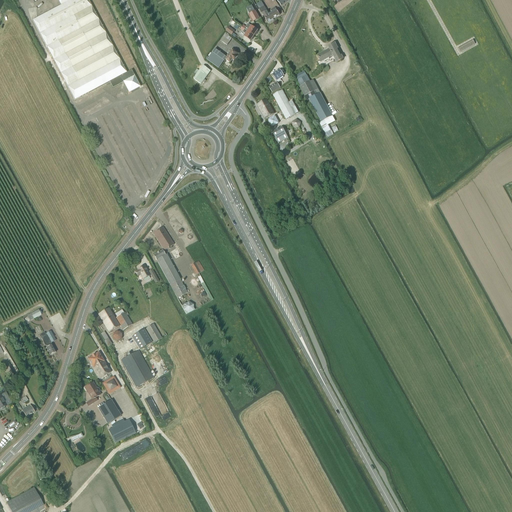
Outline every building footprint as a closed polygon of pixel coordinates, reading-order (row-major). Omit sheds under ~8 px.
[(272,19),(270,16),(269,14),(264,5),(259,8),(267,22),(268,22),(268,23),(271,21),(270,20),(272,19)] [(270,16),(272,19),(279,15),(275,7),(270,10),(272,12),(269,14),(270,16)] [(243,25),(242,27),(251,34),(254,36),(256,33),(257,33),(258,32),(257,31),(258,31),(248,24),(246,27),(243,25)] [(229,27),(225,31),(231,35),(235,31),(229,27)] [(245,34),(243,37),(250,42),(254,36),(251,34),(242,27),(240,30),(243,32),(242,32),(245,34)] [(227,46),(232,39),(226,34),(221,41),(227,46)] [(472,40),(458,49),(460,53),(475,45),(472,40)] [(336,62),(343,58),(334,43),(328,46),(329,49),(317,55),(320,60),(317,61),(320,68),(335,60),(336,62)] [(207,60),(219,69),(227,57),(215,49),(209,58),(207,57),(206,59),(207,60)] [(236,57),(238,53),(232,49),(227,56),(228,57),(226,60),(230,63),(232,60),(234,61),(237,57),(236,57)] [(203,65),(193,78),(200,84),(202,81),(204,83),(205,80),(204,79),(210,71),(203,65)] [(282,76),(283,75),(279,69),(272,75),(276,80),(279,78),(280,79),(283,77),(282,76)] [(272,92),(279,87),(276,82),(268,87),(272,92)] [(299,87),(307,100),(316,96),(309,82),(299,87)] [(282,90),(272,95),(286,119),(295,114),(288,102),(282,90)] [(321,122),(332,116),(320,93),(309,99),(321,122)] [(265,118),(273,113),(266,100),(257,105),(265,118)] [(291,100),(288,102),(295,114),(298,112),(291,100)] [(275,116),(267,120),(271,127),(278,123),(275,116)] [(296,120),(292,123),(293,128),(299,128),(301,123),(296,120)] [(288,138),(281,126),(272,132),(276,138),(278,143),(288,138)] [(164,250),(173,244),(162,227),(153,233),(164,250)] [(177,298),(187,292),(166,255),(165,255),(162,250),(153,255),(156,260),(177,298)] [(196,275),(204,270),(198,261),(190,265),(196,275)] [(137,276),(140,275),(142,279),(149,276),(147,272),(144,265),(137,269),(137,270),(134,272),(137,276)] [(148,271),(152,277),(155,283),(158,281),(152,270),(148,271)] [(108,332),(119,326),(108,308),(98,315),(108,332)] [(123,330),(132,325),(124,312),(116,318),(123,330)] [(154,343),(162,338),(153,324),(145,328),(154,343)] [(152,342),(144,329),(132,336),(140,349),(152,342)] [(46,334),(48,338),(43,341),(45,345),(48,346),(46,348),(50,355),(51,354),(53,354),(53,353),(56,352),(51,343),(55,341),(50,331),(46,334)] [(107,347),(111,344),(104,332),(100,333),(105,341),(104,341),(107,347)] [(136,387),(153,378),(138,350),(121,360),(136,387)] [(98,352),(96,353),(87,359),(96,373),(99,379),(110,372),(98,352)] [(10,381),(17,377),(10,367),(4,370),(10,381)] [(118,386),(111,376),(103,381),(110,392),(118,386)] [(95,398),(96,397),(100,395),(96,388),(92,382),(84,387),(92,399),(86,403),(87,406),(96,401),(97,400),(96,399),(95,398)] [(111,400),(97,408),(107,424),(120,416),(111,400)] [(26,417),(34,412),(29,405),(21,410),(26,417)] [(115,443),(135,433),(128,420),(108,430),(115,443)] [(6,503),(11,511),(41,511),(45,510),(34,488),(6,503)]
